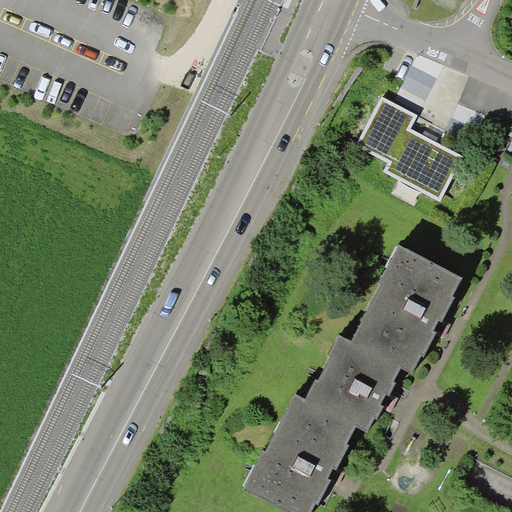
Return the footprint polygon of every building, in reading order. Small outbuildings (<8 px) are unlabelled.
[(418,115),(382,96),(356,146),(388,163),(383,172),(440,201),(464,156),(435,141),(423,134),(411,128),(418,115)] [(425,130),(423,134),(435,141),(438,137),(425,130)] [(463,277),(398,245),(378,282),(381,284),(351,341),(401,368),(411,374),(421,356),(424,357),(437,332),(434,330),(436,326),(439,321),(442,323),(455,298),(453,297),(463,277)] [(401,368),(351,341),(339,335),(328,355),(331,357),(318,380),(316,379),(305,399),(356,426),(367,432),(374,418),(377,419),(385,405),(382,404),(384,400),(387,395),(389,396),(397,383),(393,382),(401,368)] [(305,399),(296,394),(265,452),(263,451),(243,487),(291,511),(310,511),(316,503),(318,505),(331,480),(328,479),(331,475),(333,469),(336,471),(349,446),(346,444),(356,426),(305,399)]
